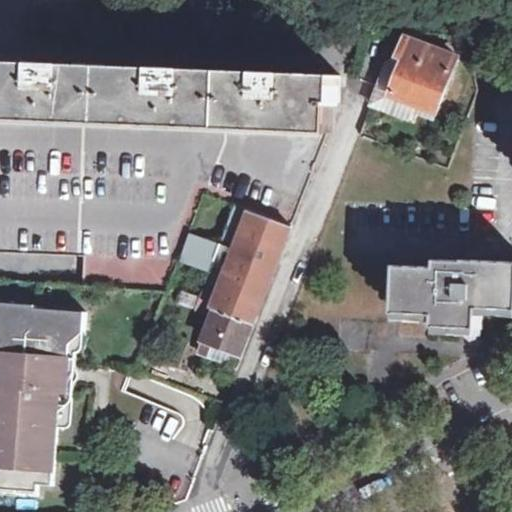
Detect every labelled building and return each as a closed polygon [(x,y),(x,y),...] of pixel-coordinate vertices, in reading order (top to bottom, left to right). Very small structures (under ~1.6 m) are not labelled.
[(374,102),(373,105),(400,115),(445,132),(450,115),(438,111),(458,57),(408,39),(401,56),(408,59),(396,91),(381,84),(380,87),(379,89),(374,101),(374,102)] [(401,56),(390,61),(388,64),(381,84),(396,91),(408,59),(401,56)] [(229,71),(0,61),(0,113),(227,123),(229,71)] [(229,71),(227,123),(331,128),(332,105),(338,106),(338,103),(341,102),(342,75),(229,71)] [(256,323),(258,316),(271,283),(273,279),(276,270),(278,265),(293,225),(256,211),(233,270),(226,267),(219,288),(207,284),(202,296),(214,301),(217,293),(223,295),(218,309),(255,323),(256,323)] [(192,233),(182,257),(213,267),(221,243),(192,233)] [(441,315),(440,326),(458,327),(458,333),(474,334),(483,334),(483,328),(484,308),(511,308),(511,262),(483,261),(443,260),(442,267),(402,265),(400,313),(441,315)] [(202,296),(197,307),(210,312),(214,301),(202,296)] [(0,465),(0,467),(0,487),(51,491),(52,485),(55,486),(61,400),(62,386),(69,387),(71,373),(73,344),(86,332),(88,312),(37,308),(38,305),(0,301),(0,339),(2,340),(0,367),(0,465)] [(256,323),(255,323),(218,309),(206,340),(201,353),(209,356),(211,353),(215,343),(233,351),(230,361),(229,364),(239,367),(244,355),(256,323)] [(230,361),(233,351),(215,343),(211,353),(230,361)]
